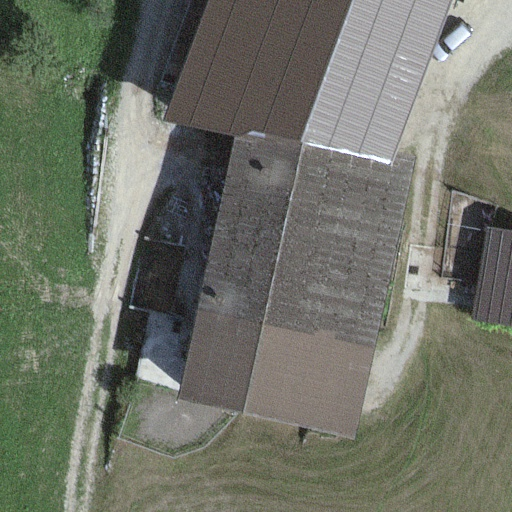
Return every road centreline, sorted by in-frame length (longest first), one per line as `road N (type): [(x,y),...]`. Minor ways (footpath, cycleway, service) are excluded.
road 1 (track): [(294,71),(171,138),(101,334),(72,511)]
road 2 (unclassified): [(503,0),(473,75),(423,351)]
road 3 (track): [(407,0),(294,71),(290,0)]
